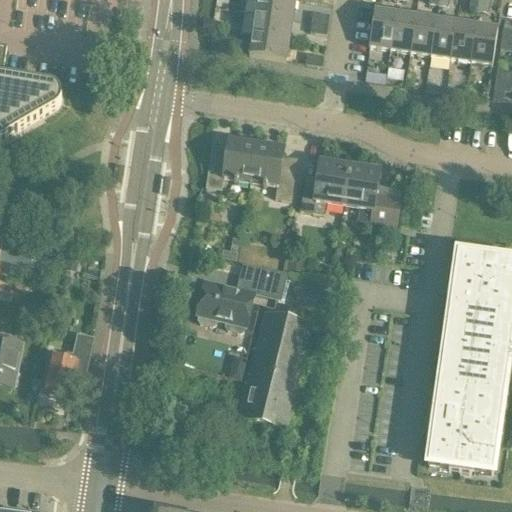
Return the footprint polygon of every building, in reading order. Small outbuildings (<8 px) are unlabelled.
[(291,25),(295,4),(268,0),(256,0),(254,19),(291,25)] [(438,9),(439,0),(429,0),(428,7),(438,9)] [(449,0),(439,0),(438,9),(448,11),(449,0)] [(478,15),(480,0),(470,0),(468,13),(478,15)] [(490,1),(483,0),(480,0),(478,15),(488,17),(490,1)] [(389,56),(395,18),(374,15),(368,53),(389,56)] [(254,20),(244,18),(241,38),(251,39),(254,20)] [(313,18),(311,27),(327,30),(328,20),(313,18)] [(409,59),(415,21),(395,18),(389,56),(409,59)] [(288,45),(291,25),(254,19),(254,20),(251,39),(250,40),(288,45)] [(430,62),(435,24),(415,21),(409,59),(430,62)] [(450,65),(456,27),(435,24),(430,62),(450,65)] [(325,39),(327,30),(311,27),(310,37),(325,39)] [(469,68),(475,30),(456,27),(450,65),(469,68)] [(496,34),(475,30),(469,68),(491,71),(496,34)] [(511,34),(502,33),(501,43),(511,44),(511,34)] [(285,66),(288,45),(250,40),(247,60),(285,66)] [(511,54),(511,44),(501,43),(499,53),(511,54)] [(306,59),(305,69),(321,71),(322,61),(306,59)] [(511,76),(497,74),(495,83),(511,86),(511,81),(511,76)] [(0,133),(45,114),(49,113),(52,111),(53,110),(55,108),(56,106),(57,104),(57,102),(58,99),(57,96),(56,92),(55,90),(52,87),(50,85),(47,84),(41,83),(0,76),(0,133)] [(510,96),(511,86),(495,83),(494,93),(510,96)] [(248,188),(254,149),(227,145),(225,161),(211,159),(205,194),(221,196),(223,184),(248,188)] [(283,153),(254,149),(248,188),(276,192),(274,204),(290,206),(296,171),(280,169),(283,153)] [(342,211),(349,171),(320,167),(316,191),(302,189),(299,216),(324,221),(326,209),(342,211)] [(379,176),(349,171),(342,211),(360,215),(358,226),(395,232),(400,204),(375,200),(379,176)] [(459,257),(457,257),(453,287),(459,287),(457,296),(452,295),(433,430),(438,431),(437,440),(432,439),(428,469),(429,469),(430,464),(441,466),(440,471),(449,472),(449,475),(471,478),(472,475),(481,476),(481,471),(492,473),(491,478),(493,478),(511,344),(511,264),(470,259),(469,263),(458,262),(459,257)] [(242,269),(235,294),(204,286),(195,320),(198,321),(197,325),(199,329),(212,332),(215,329),(216,326),(245,333),(254,299),(261,301),(267,275),(242,269)] [(239,420),(239,422),(285,434),(311,329),(264,318),(243,403),(237,401),(234,403),(231,415),(233,418),(239,420)] [(0,387),(13,390),(22,344),(0,340),(0,387)] [(68,399),(72,379),(84,381),(92,343),(76,340),(72,359),(66,358),(65,363),(51,360),(43,394),(68,399)] [(245,383),(249,360),(236,357),(231,380),(245,383)]
